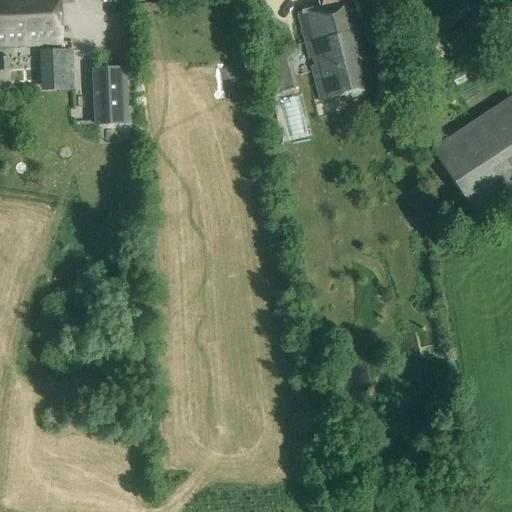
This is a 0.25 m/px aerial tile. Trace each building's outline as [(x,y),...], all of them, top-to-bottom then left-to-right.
[(0,0),(0,49),(8,49),(60,46),(56,0),(0,0)] [(342,94),(344,103),(381,94),(356,0),(318,0),(320,8),(296,14),(318,100),(342,94)] [(511,19),(511,0),(507,0),(510,5),(492,17),(500,28),(511,19)] [(482,31),(472,16),(440,38),(449,52),(482,31)] [(43,49),(45,89),(77,88),(75,47),(43,49)] [(287,47),(269,52),(279,92),(297,88),(287,47)] [(0,71),(8,71),(8,58),(0,58),(0,71)] [(91,70),(94,125),(126,123),(123,68),(91,70)] [(511,192),(511,96),(430,150),(474,217),(511,192)]
